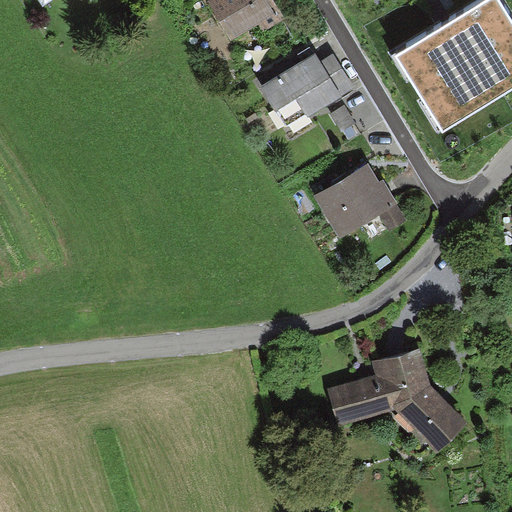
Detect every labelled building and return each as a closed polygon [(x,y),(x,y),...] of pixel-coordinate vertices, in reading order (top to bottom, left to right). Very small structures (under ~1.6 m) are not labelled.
[(276,0),(211,0),(231,34),(259,18),(264,28),(286,15),(276,0)] [(465,0),(387,48),(439,132),(511,87),(511,12),(504,0),(465,0)] [(314,53),(256,90),(281,128),(338,91),(314,53)] [(368,159),(314,192),(340,233),(377,210),(389,229),(409,217),(383,175),(380,177),(368,159)] [(395,406),(437,448),(469,416),(431,379),(421,341),(371,355),(375,369),(327,383),(338,422),(395,406)]
